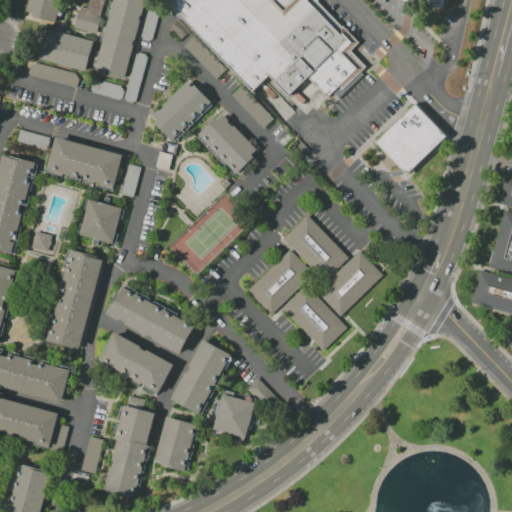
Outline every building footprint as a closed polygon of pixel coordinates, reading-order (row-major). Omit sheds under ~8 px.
[(28,0),(24,15),(56,25),(62,0),(28,0)] [(90,0),(90,1),(87,0),(83,0),(80,11),(99,16),(101,0),(90,0)] [(113,0),(143,0),(124,79),(117,77),(117,79),(95,74),(113,0)] [(163,0),(252,92),(270,76),(290,97),(310,78),(328,96),(338,86),(342,90),(367,67),(350,51),(358,44),(318,2),(318,0),(163,0)] [(407,0),(407,2),(444,11),(446,0),(407,0)] [(179,19),(190,30),(181,38),(170,27),(179,19)] [(47,29),(37,57),(85,72),(92,43),(47,29)] [(214,79),(224,70),(192,36),(183,45),(214,79)] [(27,75),(74,88),(78,74),(31,61),(27,75)] [(186,82),(162,105),(164,107),(159,111),(158,110),(152,115),(157,120),(154,122),(172,140),(211,103),(194,85),(192,87),(186,82)] [(272,118),(239,86),(230,96),(263,128),(272,118)] [(414,104),(447,139),(410,178),(374,143),(414,104)] [(216,117),(198,134),(236,174),(254,158),(251,155),(256,149),(257,149),(233,125),(232,126),(227,121),(228,120),(223,115),(223,116),(218,120),(216,117)] [(17,142),(20,130),(47,137),(44,149),(17,142)] [(56,137),(46,172),(62,177),(63,174),(67,175),(66,178),(76,181),(78,180),(78,178),(83,180),(82,183),(92,185),(93,182),(98,184),(97,187),(112,191),(113,188),(121,156),(122,154),(56,137)] [(13,253),(14,254),(22,227),(19,227),(21,222),(23,223),(27,210),(21,208),(22,205),(28,207),(31,196),(28,196),(30,190),(33,191),(40,164),(9,155),(9,158),(3,156),(0,166),(0,251),(13,255),(13,253)] [(121,194),(128,164),(141,167),(134,197),(121,194)] [(507,177),(511,178),(511,313),(472,302),(482,267),(487,268),(504,206),(499,205),(507,177)] [(90,200),(80,234),(110,244),(120,208),(90,200)] [(348,258),(324,281),(283,239),(307,216),(348,258)] [(31,248),(36,231),(52,236),(48,252),(31,248)] [(70,248),(102,259),(79,348),(74,347),(73,348),(44,340),(52,309),(70,248)] [(290,250),(312,274),(267,318),(244,294),(290,250)] [(340,317),(316,293),(360,251),(383,275),(340,317)] [(0,266),(0,338),(2,339),(6,323),(3,322),(4,317),(7,318),(9,308),(7,307),(8,301),(12,302),(14,293),(11,292),(16,271),(0,266)] [(347,328),(323,351),(282,307),(307,284),(347,328)] [(106,313),(121,286),(193,327),(185,341),(187,342),(179,355),(106,313)] [(114,332),(98,362),(156,394),(173,364),(114,332)] [(204,339),(230,354),(196,413),(170,398),(204,339)] [(0,352),(0,386),(60,402),(69,371),(0,352)] [(246,387),(262,404),(272,395),(256,377),(246,387)] [(224,394),(255,403),(243,439),(213,429),(224,394)] [(0,398),(0,432),(34,442),(33,445),(48,449),(58,414),(0,398)] [(125,406),(154,414),(146,444),(148,445),(144,459),(147,460),(137,498),(105,488),(125,406)] [(166,416),(198,425),(185,472),(154,464),(161,437),(166,416)] [(58,453),(70,429),(59,423),(47,448),(58,453)] [(82,471),(91,437),(104,440),(95,474),(82,471)] [(19,463),(5,511),(40,511),(51,472),(19,463)]
